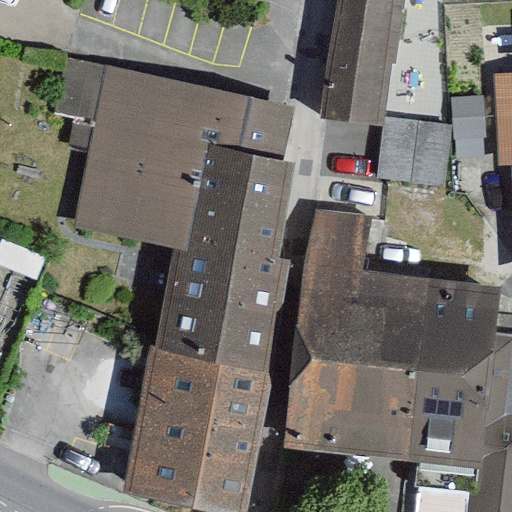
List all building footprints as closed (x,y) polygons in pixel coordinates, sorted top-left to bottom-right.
[(340,0),(319,97),(368,108),(392,0),(340,0)] [(511,58),(480,59),(481,146),(510,146),(511,242),(511,241),(511,58)] [(285,109),(112,64),(79,191),(189,219),(128,455),(235,483),(296,248),(252,236),(285,109)] [(325,195),(280,403),(411,430),(402,474),(466,488),(460,511),(506,511),(511,488),(511,318),(481,311),(489,275),(414,259),(440,136),(388,125),(371,205),(325,195)] [(374,511),(381,491),(339,476),(326,511),(374,511)]
